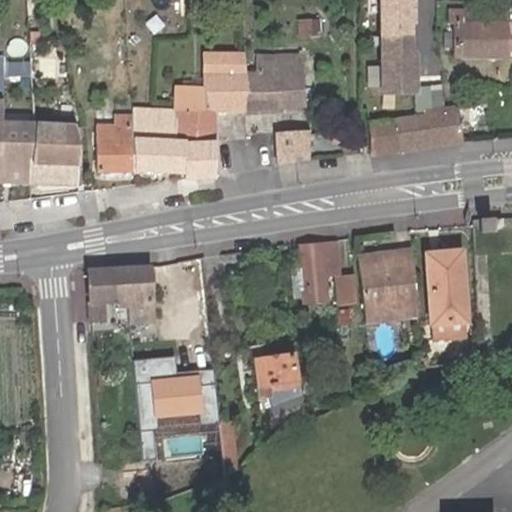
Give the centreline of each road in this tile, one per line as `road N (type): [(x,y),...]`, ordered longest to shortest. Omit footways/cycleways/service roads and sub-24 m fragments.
road 1 (tertiary): [(511,179),(53,253)]
road 2 (residential): [(53,253),(62,511)]
